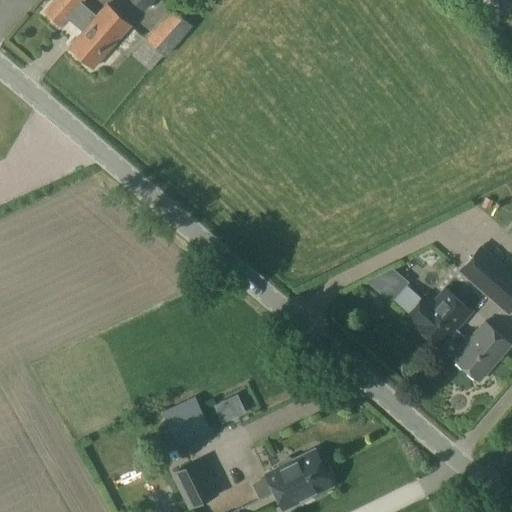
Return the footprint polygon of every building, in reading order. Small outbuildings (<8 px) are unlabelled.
[(83,31),(96,16),(81,3),(83,0),(53,0),(44,11),(61,25),(68,18),(83,31)] [(154,0),(130,0),(144,12),(154,0)] [(511,0),(497,0),(498,15),(502,14),(503,19),(511,18),(511,0)] [(96,16),(83,31),(69,46),(93,68),(131,25),(106,4),(96,16)] [(150,70),(163,55),(164,57),(193,25),(172,7),(144,38),(145,39),(132,55),(150,70)] [(510,271),(480,246),(460,270),(487,294),(492,288),(494,290),(510,271)] [(511,307),(511,273),(510,271),(494,290),(492,288),(487,294),(508,312),(511,307)] [(414,325),(441,348),(457,329),(473,311),(445,287),(432,303),(424,296),(407,317),(415,324),(414,325)] [(457,329),(441,348),(457,361),(480,380),(511,342),(511,340),(489,322),(473,342),(457,329)] [(162,414),(177,444),(211,428),(196,398),(162,414)] [(262,500),(277,493),(326,469),(317,451),(295,462),(291,459),(280,465),(280,469),(268,475),(270,479),(256,486),(262,500)] [(173,473),(189,507),(216,494),(210,481),(205,484),(195,462),(173,473)] [(326,469),(277,493),(286,511),(314,497),(318,499),(329,494),(329,489),(334,487),(326,469)]
